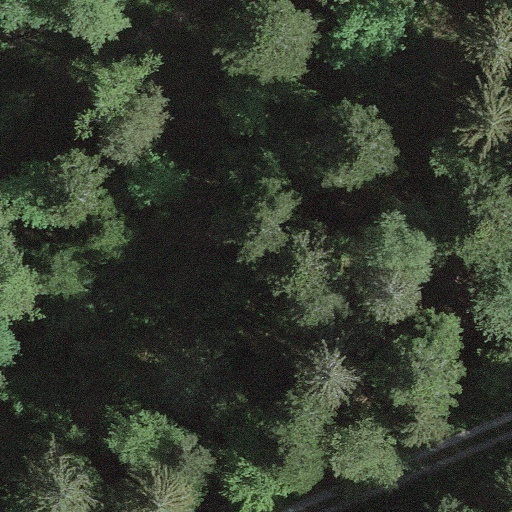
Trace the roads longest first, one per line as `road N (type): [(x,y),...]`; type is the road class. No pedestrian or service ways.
road 1 (track): [(511,420),(299,511)]
road 2 (track): [(0,76),(143,0)]
